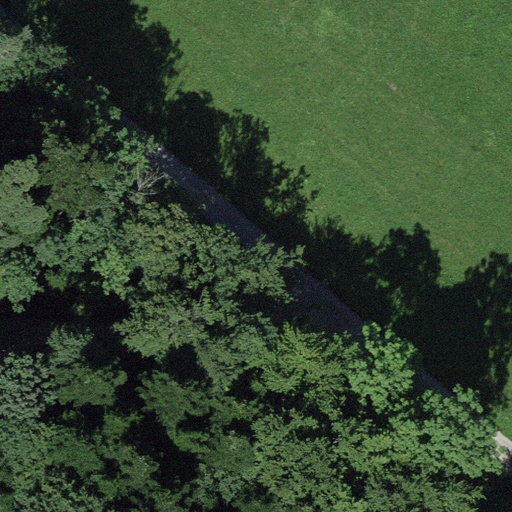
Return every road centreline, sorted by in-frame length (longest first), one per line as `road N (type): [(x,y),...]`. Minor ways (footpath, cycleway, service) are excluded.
road 1 (track): [(511,457),(0,41)]
road 2 (track): [(0,338),(364,339)]
